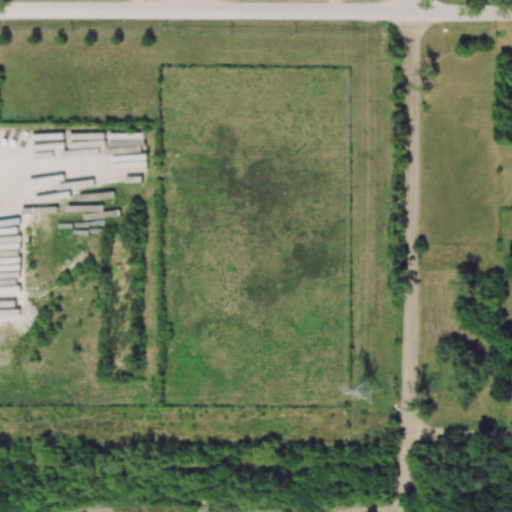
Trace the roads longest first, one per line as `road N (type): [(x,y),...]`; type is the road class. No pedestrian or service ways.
road 1 (residential): [(406,511),(412,12)]
road 2 (tertiary): [(412,12),(0,10)]
